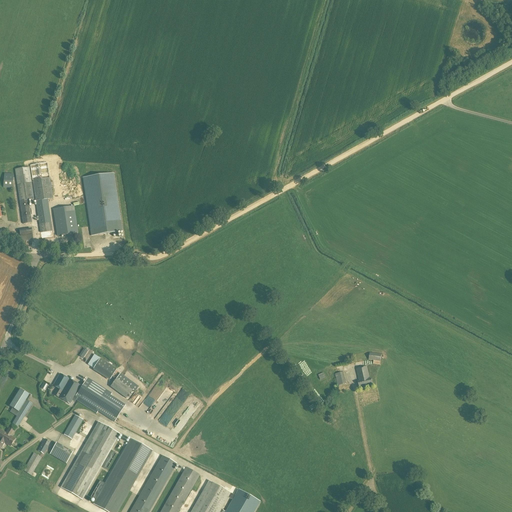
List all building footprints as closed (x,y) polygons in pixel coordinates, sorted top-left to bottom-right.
[(23,224),(31,223),(28,200),(34,199),(29,167),(15,169),(23,224)] [(12,189),(13,174),(4,174),(3,188),(12,189)] [(114,174),(83,178),(91,236),(123,232),(114,174)] [(41,233),(52,231),(48,205),(47,199),(53,199),(50,178),(33,181),(41,233)] [(58,236),(78,233),(73,206),(54,209),(58,236)] [(21,242),(33,240),(31,228),(19,230),(21,242)] [(381,355),(370,353),(369,360),(373,361),(373,365),(380,365),(381,355)] [(110,380),(117,369),(100,359),(93,369),(110,380)] [(370,379),(367,367),(356,369),(359,381),(358,381),(360,387),(372,384),(371,379),(370,379)] [(338,386),(345,384),(342,373),(335,374),(338,386)] [(75,396),(81,387),(60,374),(53,386),(58,389),(54,395),(70,404),(75,396)] [(128,384),(132,379),(126,374),(122,379),(128,384)] [(97,414),(98,412),(115,422),(125,405),(109,395),(110,392),(87,378),(82,387),(81,387),(75,396),(77,398),(76,400),(97,414)] [(126,399),(132,390),(116,379),(110,387),(126,399)] [(18,412),(29,395),(20,389),(9,406),(18,412)] [(156,418),(171,394),(162,389),(147,412),(156,418)] [(133,391),(129,399),(133,402),(137,404),(142,396),(133,391)] [(17,428),(33,404),(27,401),(12,424),(17,428)] [(167,425),(179,405),(173,401),(161,422),(167,425)] [(26,421),(33,425),(41,411),(34,407),(26,421)] [(75,416),(64,435),(72,440),(83,420),(75,416)] [(82,500),(101,467),(105,469),(115,453),(111,450),(120,434),(99,422),(61,488),(70,494),(79,498),(82,500)] [(0,430),(0,449),(5,442),(11,446),(15,439),(10,436),(14,431),(9,428),(8,431),(6,433),(0,430)] [(107,511),(117,511),(153,451),(130,438),(105,483),(100,481),(90,497),(96,500),(93,504),(107,511)] [(43,454),(50,443),(44,440),(38,451),(43,454)] [(77,458),(82,447),(78,445),(73,456),(77,458)] [(69,450),(62,462),(66,464),(73,452),(69,450)] [(31,476),(42,458),(34,453),(23,471),(31,476)] [(150,511),(177,464),(162,455),(129,511),(150,511)] [(178,511),(200,475),(186,468),(160,511),(178,511)] [(220,511),(228,498),(231,494),(208,481),(190,511),(220,511)] [(254,511),(260,502),(238,489),(235,496),(231,494),(228,498),(232,500),(225,511),(254,511)]
